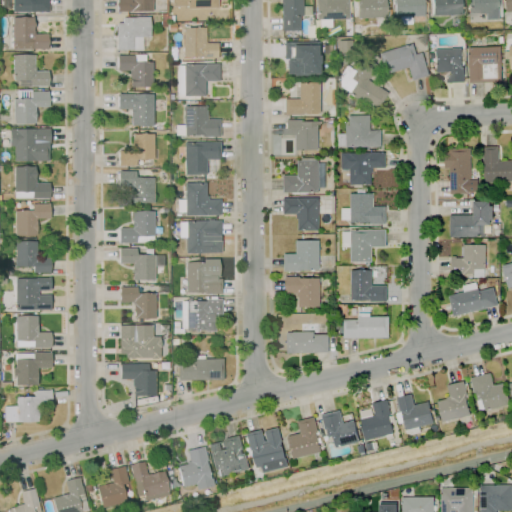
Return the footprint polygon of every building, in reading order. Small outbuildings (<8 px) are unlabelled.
[(30,12),(30,11),(12,11),(12,0),(47,0),(48,11),(30,12)] [(134,12),(117,12),(116,0),(151,0),(152,11),(134,11),(134,12)] [(186,8),(186,6),(172,6),(171,0),(216,0),(217,7),(186,8)] [(298,30),(280,30),(280,0),(301,0),(301,16),(298,16),(298,30)] [(316,20),(314,0),(347,0),(347,6),(348,6),(348,10),(347,10),(348,18),(316,20)] [(356,18),(356,0),(384,0),(385,17),(356,18)] [(399,24),(399,16),(394,17),(394,4),(392,4),(391,0),(422,0),(422,2),(427,2),(427,11),(423,11),(423,16),(410,16),(410,23),(399,24)] [(431,15),(431,0),(460,0),(461,14),(431,15)] [(488,20),(487,13),(468,14),(467,0),(499,0),(500,19),(488,20)] [(161,27),(160,19),(159,19),(159,14),(167,14),(167,27),(161,27)] [(142,50),(116,51),(116,23),(121,23),(121,18),(135,18),(135,16),(149,16),(150,36),(142,36),(142,50)] [(47,48),(12,49),(12,17),(33,17),(33,30),(34,30),(34,34),(47,34),(47,48)] [(182,27),(205,27),(205,42),(217,42),(217,58),(202,58),(202,57),(182,57),(182,27)] [(337,54),(336,40),(351,40),(352,54),(337,54)] [(285,74),(285,59),(283,59),(283,41),(291,41),(291,42),(318,42),(318,63),(317,63),(317,73),(285,74)] [(410,80),(406,67),(384,74),(377,53),(410,43),(414,54),(419,52),(427,75),(410,80)] [(470,83),(469,48),(501,46),(502,82),(470,83)] [(447,83),(447,79),(449,79),(448,71),(434,72),(433,49),(462,48),(463,67),(464,67),(465,83),(447,83)] [(176,61),(168,61),(168,49),(176,49),(176,61)] [(152,87),(129,87),(129,70),(116,71),(116,55),(133,55),(133,54),(144,54),(145,61),(152,61),(152,87)] [(18,87),(18,81),(13,81),(12,55),(34,55),(35,71),(47,71),(48,86),(30,86),(30,87),(18,87)] [(338,75),(345,65),(353,70),(360,59),(374,69),(366,80),(386,93),(374,111),(346,92),(347,91),(338,86),(338,75)] [(204,95),(183,95),(183,63),(208,63),(208,61),(212,61),(212,63),(219,63),(219,81),(204,81),(204,95)] [(301,114),(283,115),(282,99),(298,98),(297,83),(318,82),(318,112),(301,112),(301,114)] [(13,123),(12,99),(17,99),(16,90),(31,90),(31,91),(48,91),(48,106),(35,106),(35,123),(13,123)] [(152,125),(131,125),(131,107),(117,107),(117,93),(119,93),(119,94),(134,94),(152,94),(152,125)] [(219,136),(203,136),(203,135),(174,135),(174,125),(183,125),(183,106),(196,106),(196,101),(199,101),(199,106),(206,106),(206,119),(219,119),(219,136)] [(382,147),(346,147),(346,146),(338,146),(338,134),(346,134),(346,115),(367,115),(367,130),(382,130),(382,147)] [(319,150),(296,150),(296,136),(285,136),(284,120),(299,120),(299,121),(319,121),(319,150)] [(13,161),(13,146),(8,146),(8,129),(49,129),(49,143),(47,143),(47,151),(47,160),(13,161)] [(135,165),(118,165),(117,148),(132,147),(132,133),(153,133),(153,159),(135,159),(135,165)] [(205,174),(184,175),(183,156),(179,156),(179,146),(183,146),(183,142),(219,142),(219,159),(218,160),(218,173),(205,173),(205,174)] [(511,182),(484,183),(483,147),(499,147),(499,162),(511,161),(511,182)] [(464,199),(464,194),(451,195),(450,168),(446,168),(445,153),(450,153),(450,149),(471,148),(472,179),(469,179),(469,180),(479,180),(479,193),(469,193),(469,194),(468,194),(468,199),(464,199)] [(362,187),(355,187),(355,185),(351,185),(351,182),(343,182),(343,168),(341,168),(341,153),(386,152),(386,168),(373,168),(374,174),(371,174),(371,185),(362,185),(362,187)] [(308,195),(292,195),(292,193),(284,193),(284,175),(298,175),(298,161),(302,161),(302,158),(317,158),(317,160),(319,160),(319,163),(326,163),(326,188),(319,188),(319,193),(308,193),(308,195)] [(31,198),(31,197),(14,197),(13,167),(14,167),(34,166),(35,183),(48,183),(48,198),(31,198)] [(130,202),(130,186),(118,186),(118,171),(135,171),(135,178),(152,177),(153,202),(130,202)] [(219,215),(184,215),(184,212),(176,212),(176,199),(184,199),(184,183),(187,183),(187,181),(198,181),(198,183),(205,183),(205,196),(207,196),(207,199),(219,199),(219,215)] [(386,225),(370,225),(370,223),(351,223),(351,220),(342,220),(342,208),(351,208),(351,194),(358,194),(358,189),(366,189),(366,194),(374,194),(374,207),(386,207),(386,225)] [(320,230),(299,230),(299,219),(297,219),(297,214),(284,214),(284,198),(320,198),(320,230)] [(485,237),(451,237),(451,215),(474,215),(474,203),(475,203),(475,202),(491,201),(491,206),(494,206),(494,220),(491,220),(491,225),(485,225),(485,237)] [(35,235),(14,235),(13,210),(31,210),(31,204),(46,203),(49,203),(49,218),(35,218),(35,221),(36,221),(36,234),(35,234),(35,235)] [(136,243),(118,243),(118,228),(131,228),(131,211),(153,211),(153,235),(152,235),(152,242),(136,242),(136,243)] [(220,253),(185,253),(184,237),(178,237),(178,222),(184,222),(184,221),(208,220),(208,219),(213,219),(213,220),(220,220),(220,236),(219,236),(219,241),(220,241),(220,253)] [(372,262),(351,262),(351,244),(343,244),(343,232),(351,232),(351,230),(386,230),(386,247),(372,247),(372,262)] [(484,276),(474,276),(474,274),(464,274),(464,276),(452,276),(452,256),(456,256),(456,258),(464,258),(464,245),(474,245),(474,240),(484,240),(484,245),(486,245),(486,269),(484,269),(484,276)] [(32,272),(31,266),(14,266),(14,241),(36,241),(36,258),(49,258),(49,272),(32,272)] [(301,271),(285,271),(285,254),(297,254),(297,241),(320,241),(320,270),(301,270),(301,271)] [(153,279),(132,279),(132,263),(118,263),(118,250),(117,250),(117,248),(135,248),(135,254),(139,254),(139,255),(153,255),(153,279)] [(220,294),(203,294),(203,292),(185,292),(185,262),(202,262),(202,259),(218,259),(218,277),(215,277),(216,278),(220,278),(220,294)] [(511,287),(508,288),(503,266),(511,263),(511,287)] [(387,302),(371,302),(371,301),(351,301),(351,271),(373,271),(373,286),(387,286),(387,302)] [(49,310),(47,310),(14,310),(14,278),(34,278),(47,278),(47,277),(49,277),(49,310)] [(299,308),(299,297),(297,297),(297,294),(286,294),(286,277),(301,277),(301,279),(320,279),(321,307),(299,308)] [(454,317),(449,296),(464,292),(463,286),(476,282),(478,289),(479,288),(480,291),(494,288),(498,305),(454,317)] [(132,319),(132,302),(120,302),(119,287),(136,287),(136,294),(154,293),(154,318),(132,319)] [(182,334),(172,334),(172,321),(178,321),(178,328),(180,328),(180,301),(187,301),(187,298),(191,298),(191,301),(194,301),(194,298),(199,298),(199,301),(204,301),(204,296),(216,296),(216,299),(221,299),(221,316),(214,316),(214,331),(204,331),(204,330),(185,330),(185,329),(182,329),(182,334)] [(389,338),(344,338),(344,320),(359,320),(359,313),(370,313),(370,317),(389,317),(389,338)] [(32,347),(32,346),(15,347),(15,316),(36,316),(36,332),(49,332),(49,347),(32,347)] [(158,357),(125,358),(124,354),(118,354),(118,325),(151,325),(151,336),(158,336),(158,339),(159,339),(159,347),(158,347),(158,357)] [(329,353),(284,353),(284,332),(314,332),(314,335),(329,335),(329,353)] [(36,384),(15,384),(15,375),(12,376),(12,368),(15,368),(14,353),(31,353),(31,352),(49,352),(49,367),(36,367),(36,384)] [(222,380),(177,380),(177,362),(191,362),(191,359),(192,359),(192,355),(203,355),(203,358),(222,358),(222,380)] [(154,396),(131,396),(131,379),(119,379),(119,363),(147,363),(147,370),(154,370),(154,396)] [(480,411),(478,401),(476,393),(474,393),(471,378),(491,373),(493,386),(506,383),(511,405),(486,411),(485,410),(480,411)] [(442,422),(438,402),(447,399),(447,397),(450,397),(447,385),(464,381),(468,396),(467,396),(471,415),(442,422)] [(37,422),(15,422),(3,422),(3,406),(15,406),(15,396),(32,396),(32,390),(48,390),(48,389),(50,389),(51,405),(38,406),(38,418),(37,418),(37,422)] [(408,438),(404,423),(399,424),(396,413),(401,412),(397,398),(412,395),(415,406),(429,402),(434,423),(419,427),(421,435),(408,438)] [(366,441),(361,419),(375,415),(372,404),(388,400),(392,416),(390,416),(394,434),(366,441)] [(337,448),(334,436),(329,438),(327,429),(325,430),(322,416),(340,411),(343,423),(355,420),(360,442),(337,448)] [(293,459),(288,437),(301,433),(298,421),(315,417),(318,431),(319,430),(320,434),(318,435),(319,438),(321,438),(322,443),(320,444),(321,447),(323,446),(323,450),(322,451),(322,452),(293,459)] [(264,473),(262,467),(257,469),(254,457),(249,459),(246,448),(250,447),(249,444),(248,444),(246,438),(248,437),(247,434),(263,430),(265,441),(268,441),(265,431),(279,428),(289,467),(264,473)] [(219,477),(217,469),(213,470),(207,444),(220,441),(222,450),(225,450),(223,440),(240,436),(244,450),(242,450),(243,454),(246,453),(250,469),(243,471),(243,472),(219,477)] [(368,451),(366,444),(373,442),(375,449),(368,451)] [(359,453),(357,446),(364,445),(366,452),(359,453)] [(196,490),(194,484),(181,487),(176,466),(186,464),(186,462),(189,461),(186,450),(203,446),(207,461),(205,461),(209,478),(211,477),(213,486),(196,490)] [(136,496),(128,465),(142,461),(146,475),(163,471),(164,474),(163,474),(167,491),(167,494),(144,500),(144,497),(143,497),(142,495),(136,496)] [(101,507),(96,487),(112,483),(108,470),(123,466),(127,483),(120,484),(125,501),(101,507)] [(83,511),(54,511),(51,498),(60,495),(67,493),(63,481),(79,477),(79,479),(82,493),(87,511),(83,511)] [(497,511),(481,511),(481,485),(511,485),(511,511),(497,511)] [(6,511),(6,509),(9,508),(15,506),(15,505),(22,504),(19,491),(34,488),(35,490),(34,490),(39,511),(6,511)] [(457,511),(441,511),(441,489),(473,488),(473,511),(459,511),(459,510),(457,510),(457,511)] [(402,511),(402,498),(434,497),(434,506),(437,506),(437,511),(434,511),(402,511)] [(397,511),(398,504),(380,503),(379,511),(397,511)]
